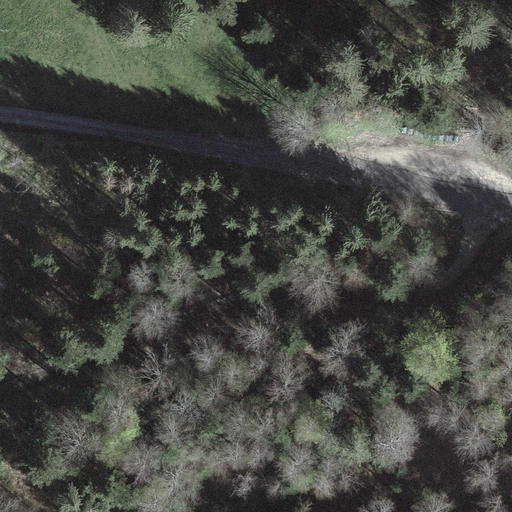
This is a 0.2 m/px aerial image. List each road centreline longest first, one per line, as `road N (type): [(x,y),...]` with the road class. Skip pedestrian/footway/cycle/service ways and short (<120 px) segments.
road 1 (track): [(0,387),(235,297),(435,295),(470,250),(439,186)]
road 2 (residential): [(0,98),(361,160),(511,201)]
